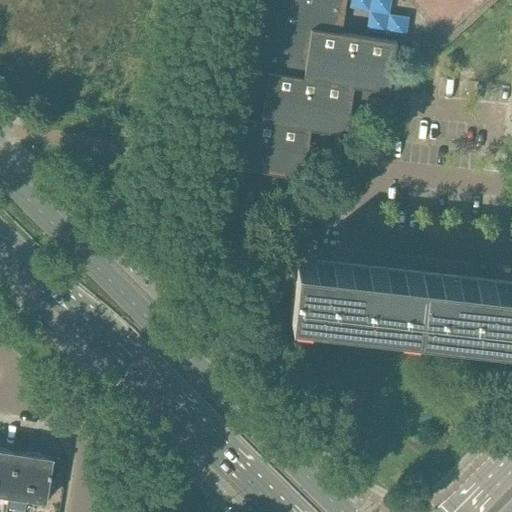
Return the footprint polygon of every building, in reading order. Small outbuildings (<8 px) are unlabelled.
[(386,104),(396,40),(341,31),(345,0),(255,0),(245,67),(232,65),(217,163),(264,170),(262,184),(299,190),(303,166),(307,141),(317,143),(342,147),(350,99),(386,104)] [(121,134),(128,135),(129,135),(130,131),(129,130),(130,124),(111,120),(110,129),(109,132),(116,133),(121,134)] [(307,141),(303,166),(313,168),(317,143),(307,141)] [(511,282),(296,258),(290,313),(511,338),(511,282)] [(0,493),(9,494),(16,449),(0,446),(0,493)] [(9,494),(26,497),(34,452),(16,449),(9,494)] [(34,452),(26,497),(45,500),(53,455),(34,452)]
